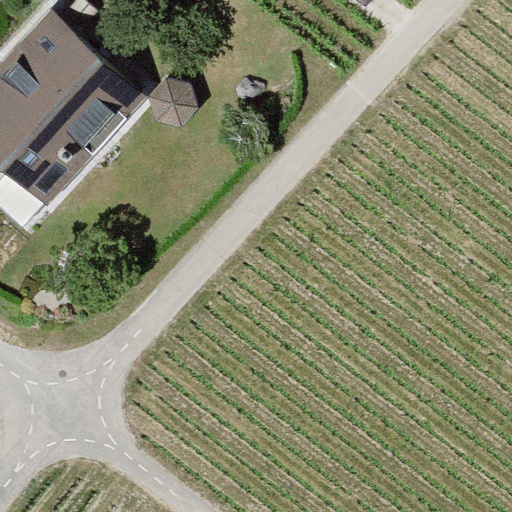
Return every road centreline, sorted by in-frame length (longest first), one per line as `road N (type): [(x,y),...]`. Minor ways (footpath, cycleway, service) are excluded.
road 1 (residential): [(81,410),(460,0)]
road 2 (track): [(81,410),(213,511)]
road 3 (residential): [(0,509),(81,410)]
